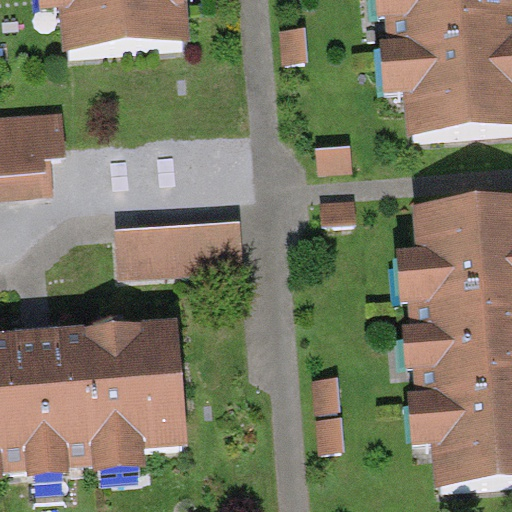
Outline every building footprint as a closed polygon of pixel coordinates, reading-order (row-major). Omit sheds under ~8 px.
[(64,0),(69,62),(201,53),(197,0),(64,0)] [(511,0),(407,0),(418,147),(511,140),(511,0)] [(64,120),(0,124),(0,204),(56,201),(53,168),(68,167),(64,120)] [(441,499),(511,494),(511,213),(420,221),(441,499)] [(245,240),(122,246),(124,283),(247,276),(245,240)] [(0,348),(0,472),(201,457),(191,335),(0,348)]
